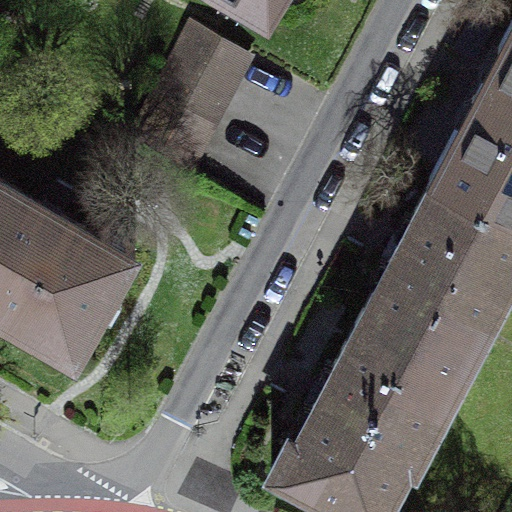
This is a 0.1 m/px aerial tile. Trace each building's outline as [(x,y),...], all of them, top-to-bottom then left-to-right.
[(245,0),(265,11),(271,0),(245,0)] [(193,21),(133,135),(188,166),(218,109),(248,52),(193,21)] [(511,22),(480,83),(431,177),(487,207),(490,202),(511,214),(511,22)] [(43,202),(0,177),(0,302),(39,324),(35,333),(72,354),(135,244),(100,224),(95,232),(43,202)] [(511,214),(490,202),(487,207),(431,177),(394,246),(359,312),(399,334),(384,362),(452,398),(485,337),(481,335),(501,297),(505,299),(511,285),(511,214)] [(399,334),(359,312),(318,392),(296,433),(291,430),(271,467),(355,511),(381,511),(409,459),(414,462),(436,421),(439,423),(452,398),(384,362),(399,334)]
